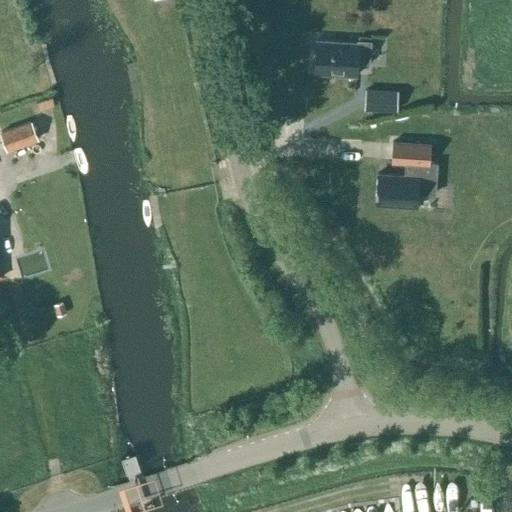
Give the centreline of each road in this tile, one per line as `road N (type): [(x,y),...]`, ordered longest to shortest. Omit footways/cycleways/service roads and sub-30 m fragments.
road 1 (unclassified): [(354,430),(333,332),(257,226),(193,0)]
road 2 (unclassified): [(86,511),(354,430)]
road 3 (unclassified): [(354,430),(511,428)]
